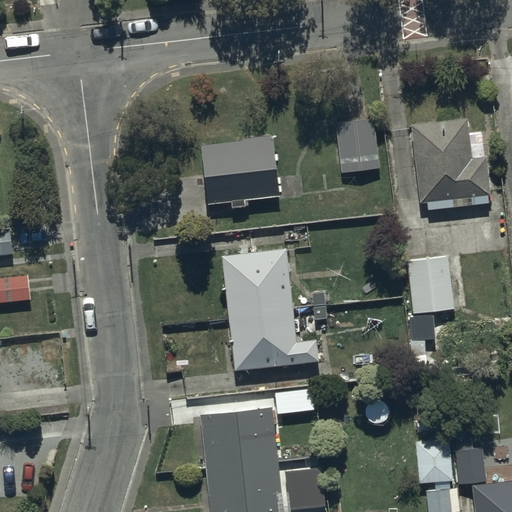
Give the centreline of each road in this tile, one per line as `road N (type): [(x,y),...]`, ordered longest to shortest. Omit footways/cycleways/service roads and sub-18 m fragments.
road 1 (residential): [(93,511),(117,432),(120,389),(78,53)]
road 2 (residential): [(511,1),(78,53)]
